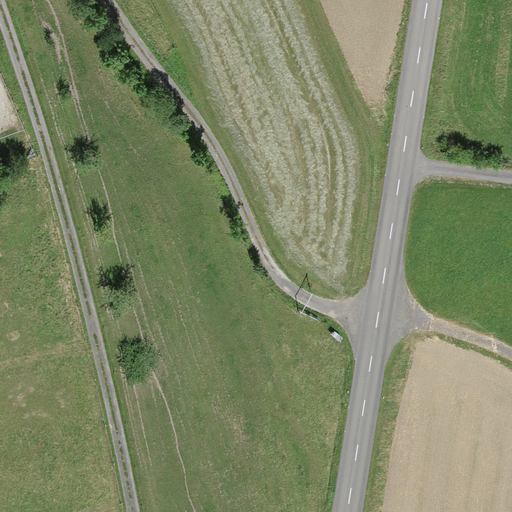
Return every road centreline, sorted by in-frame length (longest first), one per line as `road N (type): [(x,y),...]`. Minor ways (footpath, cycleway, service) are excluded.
road 1 (tertiary): [(346,511),(427,0)]
road 2 (track): [(0,15),(76,253),(130,511)]
road 3 (track): [(376,318),(308,302),(280,279),(205,133),(107,0)]
